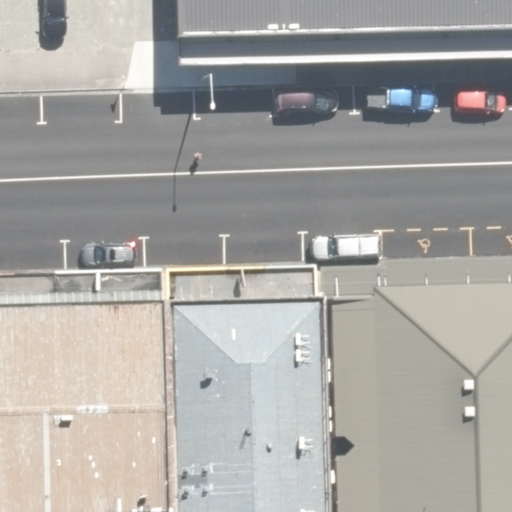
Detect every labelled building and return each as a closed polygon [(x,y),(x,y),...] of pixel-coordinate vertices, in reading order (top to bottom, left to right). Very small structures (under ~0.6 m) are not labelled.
[(123,0),(0,0),(0,52),(125,51),(123,0)] [(511,0),(253,0),(254,43),(511,37),(511,0)] [(511,511),(511,290),(316,296),(321,511),(511,511)] [(321,511),(316,296),(143,301),(149,511),(321,511)] [(149,511),(143,301),(0,305),(0,511),(149,511)]
